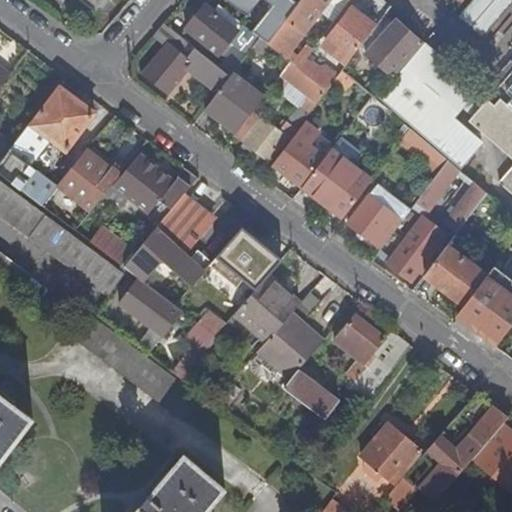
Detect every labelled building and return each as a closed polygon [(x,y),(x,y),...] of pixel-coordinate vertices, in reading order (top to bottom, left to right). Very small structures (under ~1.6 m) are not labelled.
[(79,0),(94,11),(102,0),(79,0)] [(275,12),(283,0),(226,0),(246,16),(250,18),(264,0),(272,7),(271,9),(275,12)] [(301,39),(305,34),(322,12),(336,23),(353,0),(302,0),(298,6),(286,20),(268,44),(291,63),(299,70),(310,56),(313,52),(304,46),(296,55),(292,51),(301,39)] [(283,0),(275,12),(286,20),(298,6),(291,0),(283,0)] [(385,16),(392,7),(384,0),(378,0),(365,18),(376,28),(385,16)] [(468,0),(456,14),(479,35),(511,0),(468,0)] [(227,58),(218,68),(230,78),(238,67),(244,60),(250,51),(260,38),(253,33),(230,14),(223,22),(205,7),(186,30),(219,56),(222,54),(227,58)] [(286,20),(275,12),(271,9),(270,10),(253,33),(260,38),(268,44),(286,20)] [(376,28),(365,18),(355,10),(328,43),(351,61),(361,48),(376,28)] [(367,53),(393,24),(385,16),(376,28),(361,48),(367,53)] [(393,24),(367,53),(366,54),(393,79),(424,44),(397,20),(393,24)] [(186,70),(218,94),(230,78),(218,68),(163,25),(153,37),(167,48),(145,76),(167,94),(186,70)] [(379,99),(456,166),(477,142),(449,117),(458,106),(474,88),(426,45),(379,99)] [(250,65),(257,56),(250,51),(244,60),(250,65)] [(315,59),(310,56),(299,70),(327,92),(335,82),(312,63),(315,59)] [(13,71),(0,61),(0,68),(9,76),(13,71)] [(384,89),(350,62),(343,72),(354,82),(375,99),(384,89)] [(244,144),(260,155),(269,162),(286,139),(289,141),(327,92),(299,70),(291,63),(275,83),(283,89),(290,81),(309,95),(279,133),(253,113),(237,134),(235,137),(244,144)] [(269,91),(238,67),(230,78),(218,94),(205,110),(237,134),(253,113),(269,91)] [(511,67),(493,90),(507,102),(511,96),(505,90),(511,82),(511,67)] [(0,68),(0,88),(9,76),(0,68)] [(346,91),(354,82),(343,72),(335,82),(346,91)] [(511,82),(505,90),(511,96),(507,102),(493,90),(486,98),(470,116),(468,118),(511,157),(511,163),(498,180),(511,192),(511,82)] [(32,125),(30,123),(8,152),(0,162),(0,172),(43,205),(58,186),(31,166),(48,143),(60,153),(64,150),(66,151),(95,113),(61,87),(32,125)] [(486,98),(474,88),(458,106),(470,116),(486,98)] [(402,140),(440,173),(449,162),(410,129),(402,140)] [(275,167),(302,188),(326,158),(298,137),(275,167)] [(260,155),(244,144),(242,148),(257,159),(260,155)] [(0,162),(8,152),(0,145),(0,162)] [(371,181),(332,150),(326,158),(302,188),(342,219),(371,181)] [(59,185),(91,210),(125,169),(116,162),(109,170),(86,151),(59,185)] [(163,203),(172,210),(185,194),(191,186),(198,178),(186,169),(175,182),(140,154),(114,185),(152,216),(163,203)] [(0,214),(109,297),(126,275),(0,179),(0,214)] [(462,197),(451,213),(443,223),(456,234),(486,194),(473,183),(462,197)] [(379,241),(385,245),(410,214),(377,189),(349,224),(375,246),(379,241)] [(212,215),(185,194),(172,210),(132,258),(125,267),(141,279),(144,282),(162,261),(192,286),(205,271),(190,259),(181,251),(212,215)] [(447,210),(451,213),(462,197),(459,194),(447,210)] [(459,256),(499,204),(486,194),(456,234),(447,247),(459,256)] [(409,282),(446,237),(427,221),(389,265),(409,282)] [(101,227),(90,241),(92,242),(125,267),(132,258),(135,253),(101,227)] [(277,258),(243,230),(224,253),(239,267),(234,272),(251,287),(277,258)] [(379,241),(375,246),(382,251),(385,245),(379,241)] [(459,256),(447,247),(424,277),(464,307),(484,280),(486,277),(459,256)] [(0,250),(0,270),(21,286),(31,274),(0,250)] [(213,262),(198,250),(190,259),(205,271),(213,262)] [(464,307),(455,318),(463,323),(464,321),(477,330),(475,333),(495,348),(511,325),(511,279),(494,267),(486,277),(484,280),(464,307)] [(284,286),(271,273),(235,314),(267,341),(258,352),(290,379),(324,340),(292,312),(300,303),(283,288),(284,286)] [(169,329),(183,311),(175,305),(144,282),(141,279),(129,294),(163,321),(161,322),(169,329)] [(55,292),(46,305),(68,322),(77,308),(55,292)] [(200,397),(83,310),(68,331),(184,418),(200,397)] [(208,312),(198,322),(216,336),(225,325),(208,312)] [(372,353),(385,338),(354,314),(334,340),(359,359),(347,375),(356,381),(378,357),(372,353)] [(372,353),(378,357),(397,335),(391,331),(385,338),(372,353)] [(366,400),(409,344),(397,335),(378,357),(356,381),(350,388),(366,400)] [(338,401),(299,371),(284,388),(323,418),(338,401)] [(233,385),(217,405),(226,411),(241,391),(233,385)] [(0,394),(0,460),(2,463),(34,421),(0,394)] [(340,402),(338,401),(323,418),(325,419),(340,402)] [(457,443),(443,431),(440,435),(458,450),(496,404),(492,401),(457,443)] [(504,424),(511,415),(496,404),(458,450),(440,435),(427,449),(424,454),(439,467),(427,481),(410,469),(402,478),(404,479),(419,489),(436,501),(473,459),(504,424)] [(421,451),(389,423),(362,456),(394,483),(421,451)] [(511,430),(504,424),(473,459),(511,490),(511,430)] [(138,505),(142,508),(138,511),(207,511),(227,489),(187,456),(150,498),(147,495),(138,505)] [(388,499),(401,510),(419,489),(404,479),(388,499)]
